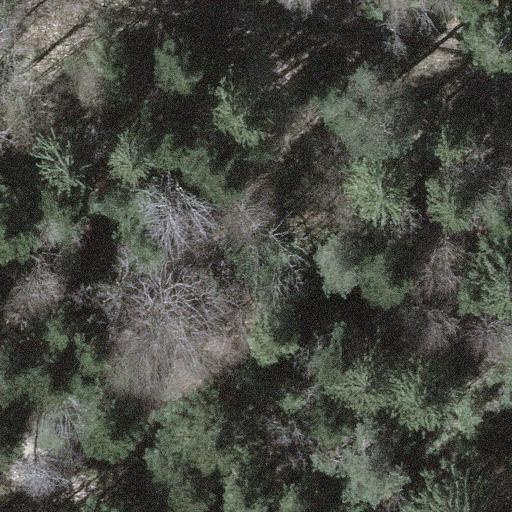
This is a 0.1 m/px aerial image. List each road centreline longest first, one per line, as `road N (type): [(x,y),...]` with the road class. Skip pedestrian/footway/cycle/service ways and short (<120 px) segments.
road 1 (track): [(296,0),(511,43)]
road 2 (track): [(112,511),(0,453)]
